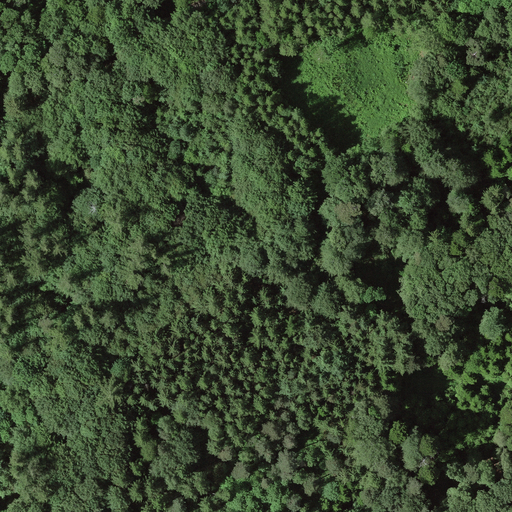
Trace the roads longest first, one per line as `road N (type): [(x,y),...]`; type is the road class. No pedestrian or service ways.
road 1 (motorway): [(475,0),(33,511)]
road 2 (motorway): [(98,511),(511,35)]
road 3 (track): [(214,0),(153,28),(0,128)]
